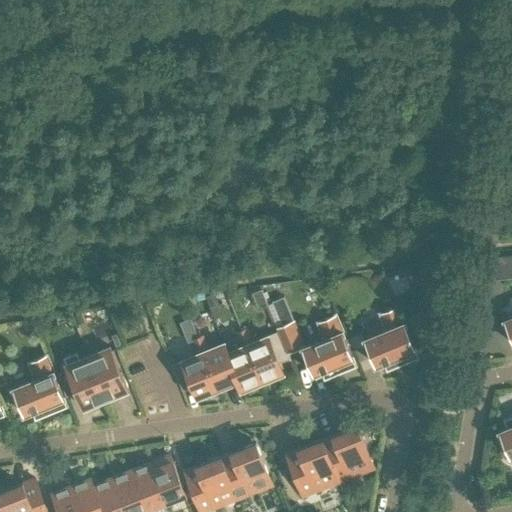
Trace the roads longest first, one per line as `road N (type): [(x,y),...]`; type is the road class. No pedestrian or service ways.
road 1 (unclassified): [(247,0),(0,33)]
road 2 (residential): [(185,423),(388,399)]
road 3 (residential): [(0,450),(185,423)]
road 4 (residential): [(461,511),(489,373),(511,370)]
road 5 (residential): [(386,511),(402,410),(388,399)]
